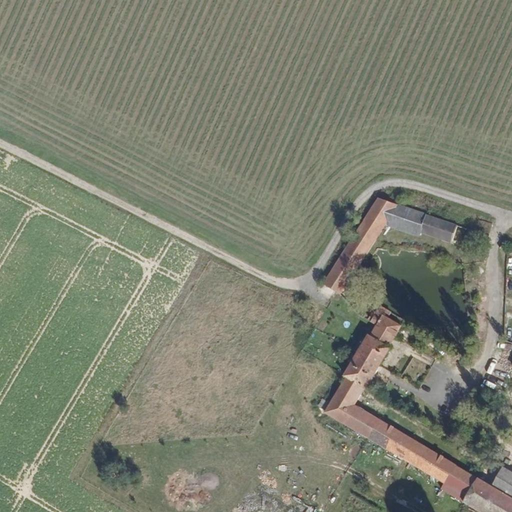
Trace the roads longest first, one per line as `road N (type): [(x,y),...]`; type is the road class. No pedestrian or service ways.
road 1 (track): [(0,142),(300,287),(314,284),(378,188),(419,185),(500,213)]
road 2 (unknown): [(394,358),(450,368),(481,358),(491,338),(493,239),(511,217)]
